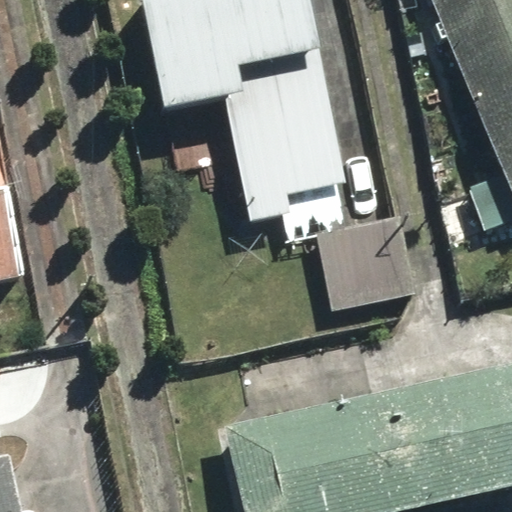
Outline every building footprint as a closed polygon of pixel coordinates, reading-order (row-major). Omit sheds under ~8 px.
[(26,0),(0,0),(0,79),(40,71),(26,0)] [(328,0),(147,0),(168,114),(237,101),(258,220),(288,215),(295,249),(322,244),(359,237),(349,183),(361,181),(328,0)] [(511,0),(412,0),(475,189),(452,197),(470,251),(511,236),(511,0)] [(0,282),(43,274),(19,153),(0,156),(0,282)] [(359,237),(322,244),(336,319),(432,302),(419,226),(359,237)] [(511,379),(223,448),(237,511),(465,511),(511,501),(511,379)] [(0,461),(0,511),(31,511),(21,457),(0,461)]
